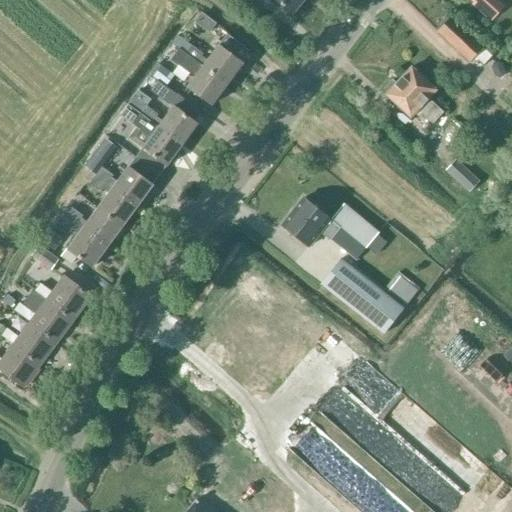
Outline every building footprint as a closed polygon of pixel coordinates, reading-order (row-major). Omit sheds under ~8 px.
[(275,0),(292,13),(302,0),(275,0)] [(490,18),(502,5),(496,0),(473,0),(472,2),(490,18)] [(491,56),(450,19),(437,32),(469,62),(474,56),(483,65),(491,56)] [(192,46),(186,54),(203,66),(227,84),(242,64),(218,45),(207,61),(201,57),(203,54),(192,46)] [(203,66),(186,54),(179,49),(171,59),(195,77),(187,87),(211,105),(227,84),(203,66)] [(495,76),(499,77),(503,75),(504,71),(500,64),(496,63),(492,65),(491,69),(495,76)] [(411,67),(385,95),(410,118),(418,110),(432,123),(442,113),(428,99),(436,90),(411,67)] [(511,108),(511,84),(500,97),(511,108)] [(182,145),(141,115),(127,105),(122,112),(120,115),(136,127),(128,138),(167,166),(182,145)] [(141,115),(182,145),(197,124),(173,106),(162,122),(156,118),(157,115),(146,107),(141,115)] [(479,181),(455,159),(445,170),(469,192),(479,181)] [(128,167),(117,183),(111,178),(113,176),(102,168),(96,175),(137,206),(152,185),(128,167)] [(137,206),(96,175),(90,183),(101,191),(103,189),(109,193),(98,208),(122,226),(137,206)] [(303,198),(282,226),(308,247),(320,233),(330,241),(340,229),(341,228),(366,249),(379,233),(343,204),(330,220),(303,198)] [(107,247),(122,226),(98,208),(87,223),(81,219),(82,217),(71,208),(66,216),(107,247)] [(92,267),(107,247),(66,216),(60,224),(71,232),(73,229),(79,234),(67,249),(92,267)] [(63,239),(50,230),(42,242),(54,251),(63,239)] [(39,247),(33,256),(51,270),(58,261),(39,247)] [(320,284),(383,335),(403,309),(340,259),(320,284)] [(396,274),(384,289),(406,306),(417,291),(400,278),(396,274)] [(35,291),(46,299),(74,320),(91,297),(63,277),(52,293),(40,284),(35,291)] [(74,320),(46,299),(35,315),(19,304),(14,310),(30,322),(57,342),(74,320)] [(57,342),(30,322),(18,337),(6,329),(1,336),(13,344),(41,364),(57,342)] [(41,364),(13,344),(2,360),(0,358),(0,369),(23,388),(41,364)] [(488,455),(399,385),(385,402),(474,473),(488,455)] [(443,511),(458,511),(472,498),(395,429),(375,451),(443,511)] [(414,511),(374,478),(358,497),(376,511),(414,511)] [(215,511),(200,498),(186,511),(215,511)]
